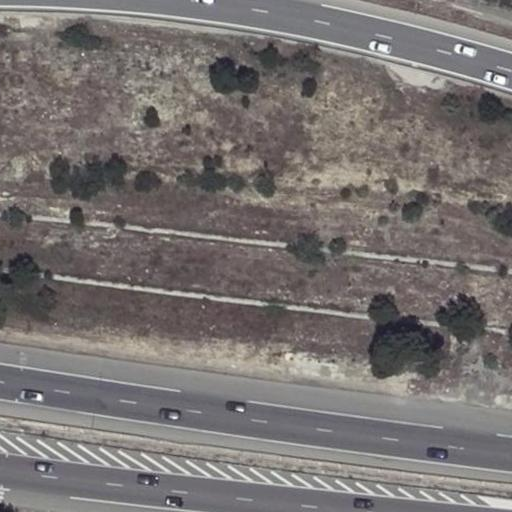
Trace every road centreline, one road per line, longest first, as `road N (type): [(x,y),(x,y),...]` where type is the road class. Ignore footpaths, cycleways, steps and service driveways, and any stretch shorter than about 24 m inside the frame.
road 1 (motorway): [(511,454),(0,382)]
road 2 (motorway): [(0,465),(361,511)]
road 3 (motorway): [(511,68),(333,22),(200,0)]
